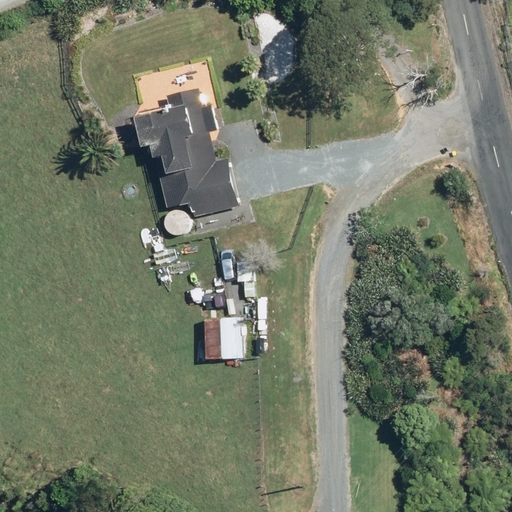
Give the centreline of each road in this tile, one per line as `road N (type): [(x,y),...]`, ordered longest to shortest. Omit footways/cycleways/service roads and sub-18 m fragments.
road 1 (unclassified): [(325,511),(309,328),(326,221),(348,178),(441,133)]
road 2 (unclassified): [(441,133),(330,0)]
road 3 (unclassified): [(462,0),(485,124)]
